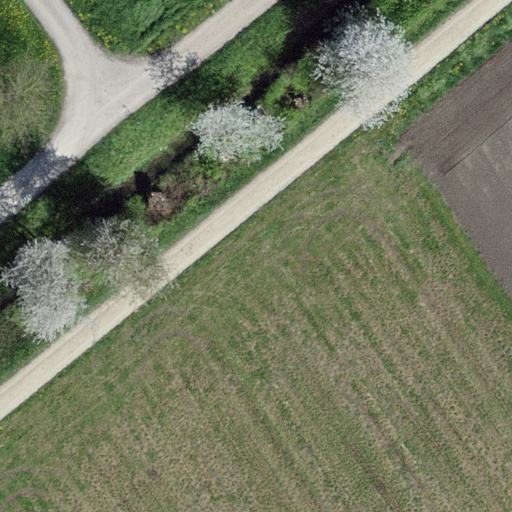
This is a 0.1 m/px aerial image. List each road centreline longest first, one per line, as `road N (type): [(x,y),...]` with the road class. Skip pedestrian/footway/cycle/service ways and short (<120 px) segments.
road 1 (track): [(507,0),(0,410)]
road 2 (track): [(237,0),(0,202)]
